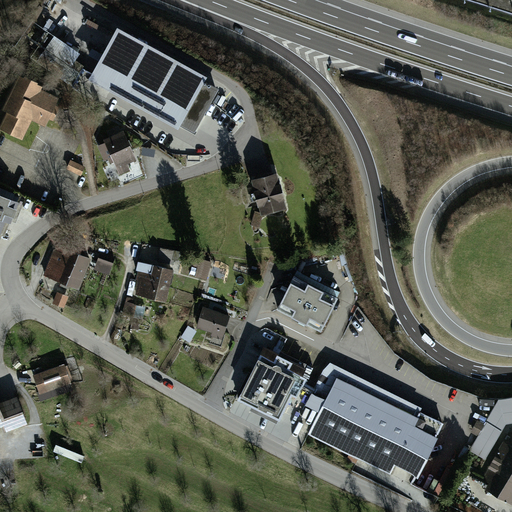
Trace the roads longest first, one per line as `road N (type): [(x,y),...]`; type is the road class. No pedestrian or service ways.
road 1 (motorway): [(185,0),(270,45),(327,90),(363,150),(391,284),(408,322),(454,363),(511,374)]
road 2 (unclassified): [(406,511),(234,427),(15,299),(0,308)]
road 3 (motorway): [(206,0),(511,106)]
road 4 (motorway): [(511,349),(478,342),(448,323),(420,264),(424,227),(439,200),(465,177),(511,163)]
road 5 (motorway): [(511,75),(290,0)]
road 6 (unknown): [(328,342),(457,409),(459,430),(436,481)]
road 7 (unknown): [(236,147),(99,84)]
